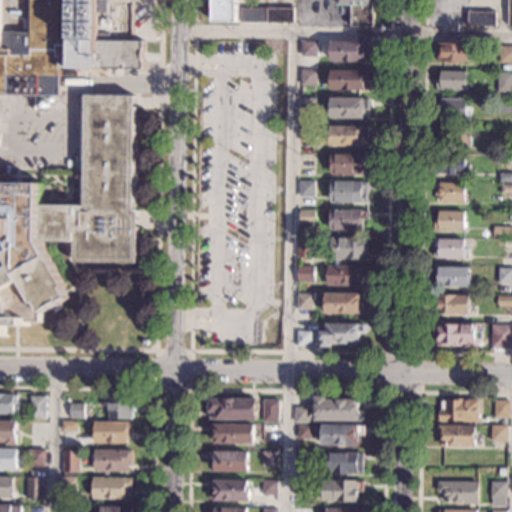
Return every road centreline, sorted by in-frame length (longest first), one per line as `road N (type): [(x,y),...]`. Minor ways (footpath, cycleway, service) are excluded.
road 1 (residential): [(179,0),(167,511)]
road 2 (residential): [(511,378),(0,371)]
road 3 (residential): [(399,511),(405,0)]
